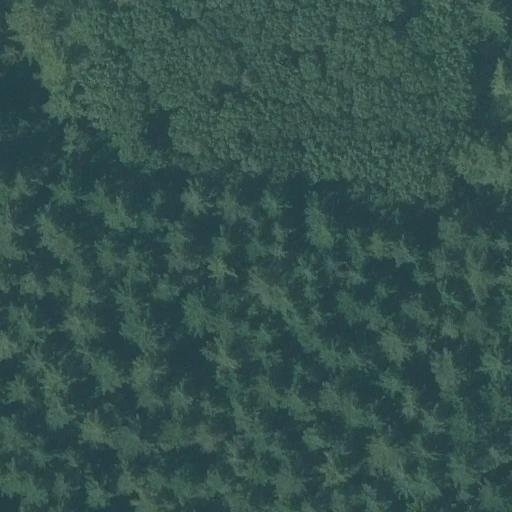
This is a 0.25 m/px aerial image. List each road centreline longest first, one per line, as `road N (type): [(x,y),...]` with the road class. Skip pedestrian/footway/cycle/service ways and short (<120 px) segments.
road 1 (track): [(135,511),(207,162),(511,217)]
road 2 (track): [(207,162),(0,133)]
